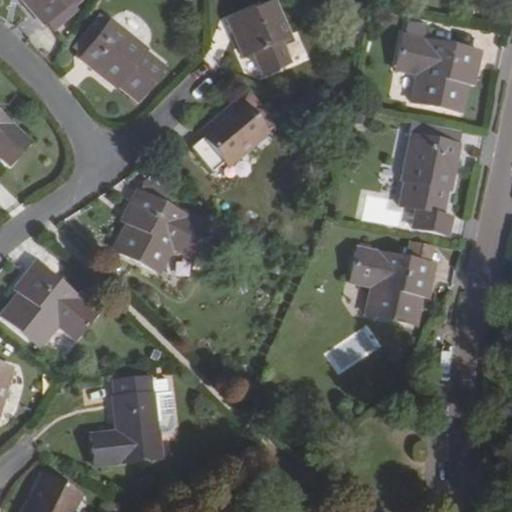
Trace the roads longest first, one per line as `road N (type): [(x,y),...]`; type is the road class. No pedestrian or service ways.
road 1 (tertiary): [(511,148),(469,358),(469,511)]
road 2 (residential): [(0,241),(99,172),(69,121),(0,53)]
road 3 (unknown): [(99,172),(131,164),(225,78)]
